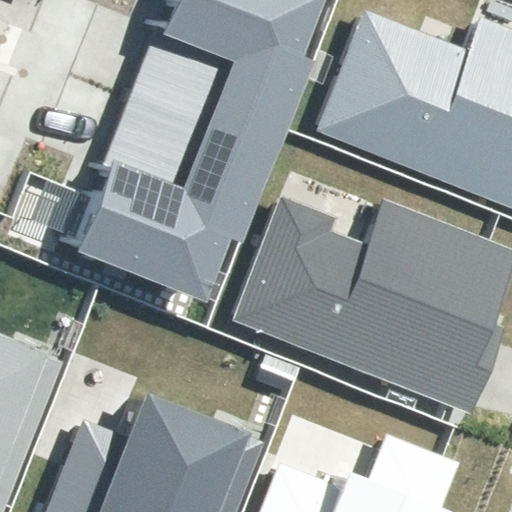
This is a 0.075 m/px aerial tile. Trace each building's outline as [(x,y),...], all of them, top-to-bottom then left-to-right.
[(323,0),(183,0),(173,25),(158,19),(128,97),(279,156),(318,59),(303,53),(323,0)] [(358,2),(313,123),(511,196),(511,28),(467,12),(457,39),(358,2)] [(117,169),(85,251),(206,298),(230,237),(245,243),(279,156),(128,97),(101,163),(117,169)] [(281,186),(231,322),(476,412),(509,321),(493,315),(511,262),(511,246),(383,199),(366,244),(333,232),(342,208),(281,186)] [(0,511),(63,349),(0,325),(0,511)] [(77,409),(37,511),(224,511),(256,431),(129,382),(113,423),(77,409)] [(272,470),(255,511),(432,511),(434,507),(424,503),(442,455),(383,433),(364,481),(327,467),(319,488),(272,470)]
